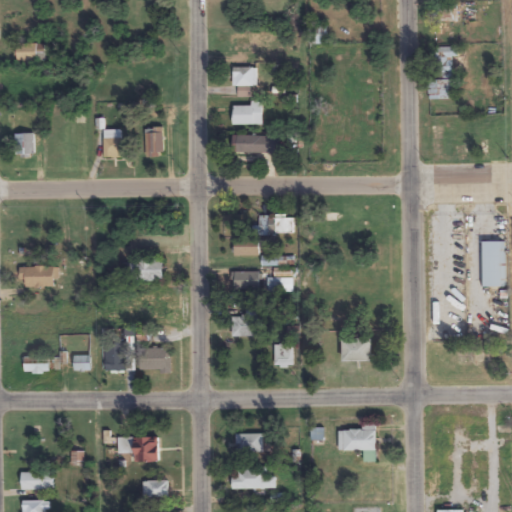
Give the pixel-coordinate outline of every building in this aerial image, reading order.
[(48,61),(48,43),(17,43),(17,61),(48,61)] [(455,100),(454,58),(457,58),(456,48),(436,48),(437,81),(428,81),(429,101),(455,100)] [(233,87),(257,87),(257,68),(233,68),(233,87)] [(263,125),(263,102),(252,102),(252,106),(233,106),(233,125),(263,125)] [(164,157),(164,129),(146,129),(146,157),(164,157)] [(121,130),(104,130),(104,159),(121,159),(121,130)] [(16,134),(16,157),(35,157),(35,134),(16,134)] [(279,154),(279,136),(238,136),(238,154),(279,154)] [(294,216),(268,216),(268,218),(261,218),(260,234),(294,235),(294,216)] [(259,256),(259,241),(235,241),(235,256),(259,256)] [(483,241),(483,288),(505,288),(505,241),(483,241)] [(280,266),(280,257),(262,257),(262,266),(280,266)] [(131,282),(164,282),(164,261),(131,261),(131,282)] [(21,268),(21,286),(55,286),(55,268),(21,268)] [(260,273),(233,273),(233,290),(260,290),(260,273)] [(293,293),(293,277),(268,277),(268,293),(293,293)] [(165,296),(140,296),(140,321),(165,321),(165,296)] [(233,338),(263,338),(263,305),(247,305),(247,317),(233,317),(233,338)] [(343,361),(371,361),(371,339),(343,339),(343,361)] [(128,344),(106,344),(106,371),(128,371),(128,344)] [(275,345),(275,368),(294,368),(294,345),(275,345)] [(140,371),(172,371),(172,348),(140,348),(140,371)] [(92,371),(92,356),(74,356),(74,371),(92,371)] [(24,373),(52,373),(52,358),(24,358),(24,373)] [(377,425),(363,425),(363,430),(339,430),(339,451),(366,451),(366,462),(376,462),(376,454),(377,454),(377,425)] [(264,453),(264,434),(236,434),(236,453),(264,453)] [(159,438),(135,438),(135,462),(159,462),(159,438)] [(232,489),(277,489),(277,478),(268,478),(268,469),(232,469),(232,489)] [(54,473),(22,473),(22,491),(54,491),(54,473)] [(143,482),(143,498),(168,498),(168,482),(143,482)] [(23,502),(23,511),(49,511),(49,502),(23,502)]
